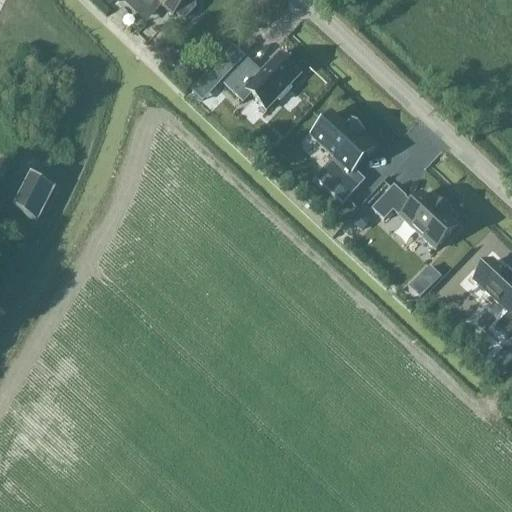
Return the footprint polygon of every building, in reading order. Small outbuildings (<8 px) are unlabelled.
[(137,0),(135,2),(151,17),(159,8),(170,18),(173,14),(180,21),(185,21),(196,10),(196,5),(190,0),(137,0)] [(140,27),(124,44),(137,56),(153,39),(140,27)] [(178,54),(169,63),(185,79),(194,69),(178,54)] [(230,77),(221,86),(241,105),(248,98),(264,113),(275,101),(278,104),(290,92),(287,89),(299,77),(276,55),(258,73),(245,61),(230,77)] [(221,59),(189,92),(199,102),(231,69),(221,59)] [(331,115),(310,138),(333,160),(342,168),(322,189),(342,207),(364,182),(354,173),(372,153),(359,141),(363,137),(349,123),(345,127),(331,115)] [(55,185),(53,189),(30,178),(12,211),(32,221),(30,226),(38,230),(60,188),(55,185)] [(393,188),(371,212),(383,223),(392,213),(434,252),(456,229),(447,220),(450,217),(433,202),(430,205),(421,196),(411,206),(404,200),(405,199),(393,188)] [(358,214),(350,223),(360,232),(368,223),(358,214)] [(492,262),(473,283),(507,315),(495,329),(507,340),(511,334),(511,281),(507,277),(508,275),(507,274),(506,275),(492,262)] [(428,268),(422,275),(433,286),(440,279),(428,268)] [(511,355),(505,349),(488,366),(498,375),(511,360),(511,355)]
